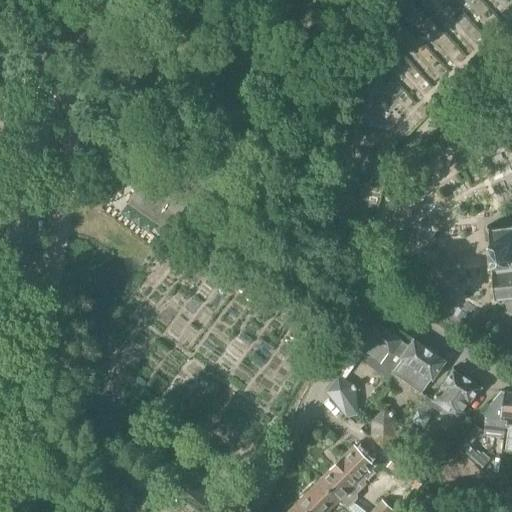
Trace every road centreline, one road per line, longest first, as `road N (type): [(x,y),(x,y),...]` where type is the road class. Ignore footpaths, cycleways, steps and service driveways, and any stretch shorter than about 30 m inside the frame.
road 1 (residential): [(378,298),(101,102)]
road 2 (tertiary): [(0,397),(52,67)]
road 3 (tertiary): [(37,55),(0,296)]
road 4 (residential): [(255,505),(315,391),(378,298)]
road 5 (residential): [(511,376),(378,298)]
road 6 (residential): [(101,102),(198,0)]
